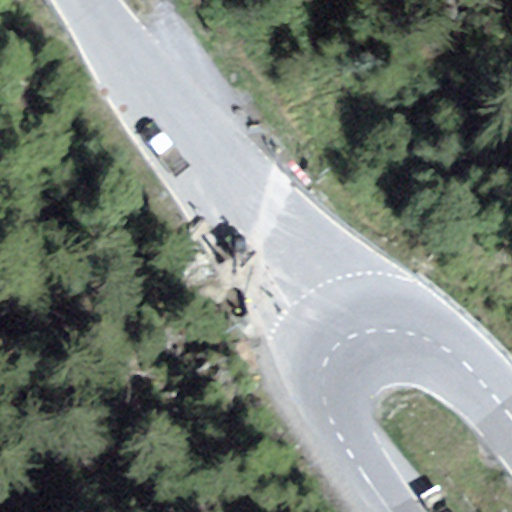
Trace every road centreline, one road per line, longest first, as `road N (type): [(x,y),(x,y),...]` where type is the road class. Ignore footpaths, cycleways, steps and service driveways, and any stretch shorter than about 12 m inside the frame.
road 1 (tertiary): [(91,0),(330,349)]
road 2 (secondary): [(511,417),(436,342),(376,329),(330,349)]
road 3 (secondary): [(330,349),(320,375),(328,413),(391,511)]
